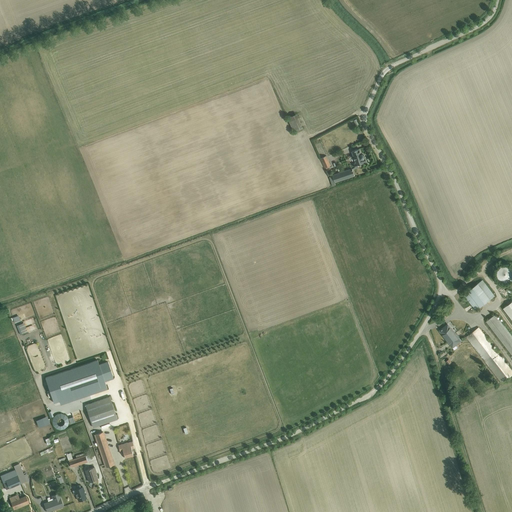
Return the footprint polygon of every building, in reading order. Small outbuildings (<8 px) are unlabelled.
[(297,113),(287,118),(293,131),(303,127),(297,113)] [(360,148),(351,151),(355,162),(354,163),(356,168),(359,167),(358,165),(367,162),(365,156),(365,157),(364,155),(362,155),(362,154),(361,154),(360,148)] [(326,155),(320,158),(326,170),(331,168),(330,166),(331,165),(326,155)] [(333,176),(329,177),(332,186),(336,184),(335,183),(355,176),(352,168),(332,174),(333,176)] [(482,280),(463,295),(476,311),(495,296),(482,280)] [(511,301),(503,308),(511,320),(511,301)] [(511,336),(495,314),(486,321),(511,355),(511,336)] [(24,322),(17,325),(20,334),(28,332),(24,322)] [(448,325),(439,331),(454,350),(457,347),(456,346),(461,342),(448,325)] [(511,370),(478,327),(466,337),(502,383),(511,375),(511,370)] [(97,359),(45,377),(54,402),(60,400),(61,404),(108,389),(97,359)] [(110,396),(85,404),(90,417),(93,427),(117,419),(110,396)] [(61,412),(57,413),(54,417),(53,419),(53,420),(53,421),(53,424),(53,425),(56,428),(60,429),(63,429),(64,428),(67,426),(69,421),(68,417),(65,414),(61,413),(61,412)] [(95,434),(94,434),(105,467),(115,464),(104,431),(95,434)] [(133,441),(118,444),(120,452),(123,451),(124,458),(133,456),(131,449),(134,448),(133,441)] [(79,464),(76,457),(73,458),(71,452),(66,454),(71,467),(79,464)] [(76,457),(79,464),(88,461),(87,461),(91,459),(89,454),(85,455),(84,452),(76,455),(76,457)] [(20,463),(14,465),(15,469),(21,483),(29,480),(27,473),(24,474),(20,463)] [(95,466),(85,469),(89,482),(98,479),(96,474),(97,473),(95,466)] [(15,469),(0,475),(6,489),(21,483),(15,469)] [(76,488),(72,490),(74,494),(76,493),(79,500),(86,498),(84,491),(85,491),(83,486),(81,487),(80,484),(75,486),(76,488)] [(48,501),(44,503),(47,511),(64,506),(59,492),(52,495),(52,498),(48,500),(48,501)] [(18,494),(9,497),(14,509),(29,503),(26,495),(19,498),(18,494)]
